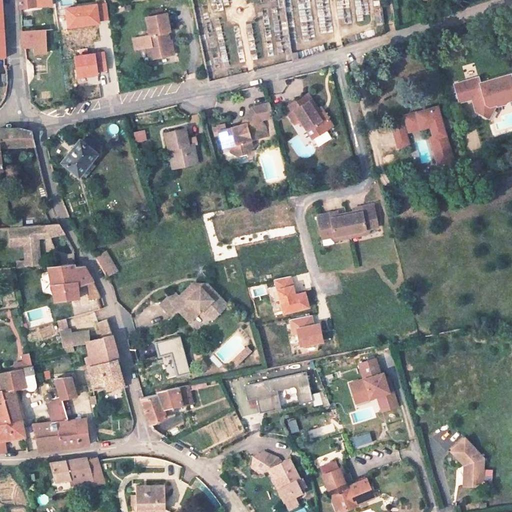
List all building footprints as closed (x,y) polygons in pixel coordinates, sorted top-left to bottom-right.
[(100,25),(99,21),(109,20),(106,3),(97,5),(97,4),(66,8),(68,29),(100,25)] [(172,30),(168,11),(148,15),(151,33),(153,44),(155,56),(174,53),(172,39),(167,40),(166,34),(169,33),(169,30),(172,30)] [(45,52),(44,30),(22,32),(23,46),(33,46),(34,53),(45,52)] [(153,44),(151,33),(135,36),(136,47),(149,45),(153,44)] [(98,76),(98,73),(107,71),(104,52),(75,56),(78,79),(98,76)] [(511,79),(510,71),(479,80),(479,79),(469,82),(467,77),(453,81),(458,99),(471,95),(474,94),(475,99),(472,99),(474,108),(483,113),(488,103),(496,101),(496,102),(504,100),(505,98),(511,96),(511,79)] [(319,108),(308,92),(285,107),(295,124),(301,120),(313,138),(327,129),(324,123),(331,118),(325,110),(319,114),(316,110),(319,108)] [(488,103),(483,113),(487,115),(496,102),(496,101),(488,103)] [(266,134),(264,124),(258,121),(261,115),(268,113),(266,102),(250,106),(237,126),(232,128),(231,124),(224,126),(223,122),(215,124),(218,139),(227,137),(228,143),(230,150),(237,155),(248,152),(253,145),(251,139),(266,134)] [(448,150),(441,127),(453,124),(451,116),(439,119),(435,105),(404,114),(408,128),(429,123),(432,135),(430,135),(436,158),(438,157),(440,163),(448,161),(446,151),(448,150)] [(325,110),(322,106),(319,108),(316,110),(319,114),(325,110)] [(403,126),(400,116),(389,119),(392,129),(403,126)] [(334,124),(331,118),(324,123),(327,129),(334,124)] [(35,145),(31,134),(22,129),(0,129),(0,140),(0,144),(1,147),(35,145)] [(188,146),(184,129),(165,133),(169,151),(174,149),(179,168),(197,164),(193,145),(188,146)] [(135,131),(136,141),(148,141),(147,130),(135,131)] [(228,143),(227,137),(218,139),(220,146),(228,143)] [(96,150),(80,138),(63,159),(80,171),(96,150)] [(179,168),(174,149),(169,151),(174,169),(179,168)] [(380,225),(375,203),(366,205),(367,208),(363,209),(362,206),(355,207),(356,213),(341,215),(339,210),(331,212),(332,215),(327,216),(326,213),(317,215),(323,238),(335,234),(335,235),(344,233),(345,239),(360,236),(359,230),(368,228),(380,225)] [(50,232),(64,228),(60,220),(16,223),(17,237),(29,236),(29,241),(29,247),(43,247),(42,233),(50,232)] [(17,237),(16,223),(10,224),(8,224),(9,243),(29,241),(29,236),(17,237)] [(43,263),(43,247),(29,247),(30,264),(43,263)] [(120,275),(109,252),(99,256),(108,273),(111,279),(120,275)] [(94,276),(83,262),(78,262),(77,262),(45,264),(55,303),(80,298),(79,288),(87,286),(91,300),(100,298),(94,276)] [(305,292),(296,294),(291,276),(274,280),(283,315),(310,308),(305,292)] [(173,318),(180,312),(183,310),(191,318),(199,311),(204,318),(210,313),(212,314),(217,310),(220,313),(228,306),(208,284),(203,289),(199,289),(194,283),(180,297),(175,291),(160,304),(173,318)] [(49,318),(46,306),(25,311),(28,324),(49,318)] [(191,318),(183,310),(180,312),(188,321),(191,318)] [(293,334),(297,333),(300,348),(324,343),(320,324),(314,325),(312,316),(290,320),(293,334)] [(124,383),(116,353),(107,323),(99,324),(104,345),(98,345),(95,336),(74,339),(73,336),(63,337),(67,357),(75,355),(74,349),(89,347),(92,359),(87,360),(94,390),(124,383)] [(159,357),(172,354),(178,376),(190,373),(180,337),(156,343),(159,357)] [(238,365),(254,350),(249,346),(234,360),(238,365)] [(31,354),(14,359),(17,369),(34,364),(31,354)] [(367,394),(370,396),(379,393),(383,409),(399,404),(393,384),(389,386),(386,376),(384,370),(381,371),(377,355),(360,360),(365,376),(351,380),(355,395),(367,392),(367,394)] [(41,387),(37,368),(2,376),(12,426),(24,423),(22,413),(24,413),(20,392),(41,387)] [(312,394),(307,371),(258,382),(261,396),(260,396),(260,398),(261,398),(262,404),(261,404),(262,408),(266,407),(266,406),(277,404),(277,405),(280,404),(280,403),(279,403),(277,394),(278,394),(277,389),(283,388),(283,387),(290,385),(291,387),(296,386),(297,387),(298,388),(299,388),(299,391),(298,391),(299,398),(300,397),(301,400),(300,401),(300,404),(314,401),(312,394)] [(78,391),(74,374),(61,377),(62,383),(67,401),(79,397),(78,391)] [(0,428),(12,426),(2,376),(0,376),(0,428)] [(261,396),(258,382),(247,384),(247,383),(245,384),(245,385),(248,400),(250,399),(249,398),(260,396),(261,396)] [(74,425),(67,401),(62,383),(54,384),(56,397),(44,400),(50,429),(63,427),(74,425)] [(192,403),(188,387),(145,396),(142,397),(147,414),(150,422),(170,417),(168,409),(192,403)] [(312,394),(314,401),(315,406),(323,404),(325,407),(331,405),(325,391),(312,394)] [(367,392),(355,395),(357,400),(370,396),(367,394),(367,392)] [(50,429),(44,400),(42,400),(49,429),(50,429)] [(268,410),(264,416),(273,422),(277,415),(268,410)] [(334,420),(332,411),(307,416),(309,426),(334,420)] [(0,428),(0,457),(0,458),(8,458),(9,458),(6,443),(28,438),(24,423),(12,426),(0,428)] [(96,446),(92,423),(80,424),(84,448),(96,446)] [(84,448),(80,424),(74,425),(63,427),(67,451),(76,449),(84,448)] [(67,451),(63,427),(50,429),(51,431),(39,433),(43,450),(44,455),(50,454),(64,452),(67,451)] [(353,447),(371,442),(368,433),(350,438),(353,447)] [(489,461),(469,441),(454,454),(467,466),(468,465),(470,467),(471,472),(467,472),(467,489),(479,489),(484,485),(483,473),(489,472),(489,461)] [(282,464),(265,447),(255,453),(264,469),(266,473),(269,471),(279,490),(275,492),(282,505),(299,495),(292,483),(298,480),(288,460),(282,464)] [(264,469),(255,453),(249,466),(256,473),(264,469)] [(92,466),(91,462),(79,464),(68,466),(59,467),(54,467),(62,489),(88,483),(91,491),(100,489),(97,482),(92,466)] [(109,478),(106,468),(104,462),(92,466),(97,482),(109,478)] [(378,501),(371,483),(350,490),(344,470),(325,477),(332,499),(340,496),(344,511),(352,511),(361,509),(360,507),(378,501)] [(173,511),(169,488),(141,492),(143,511),(173,511)] [(344,511),(340,496),(332,499),(336,511),(344,511)]
